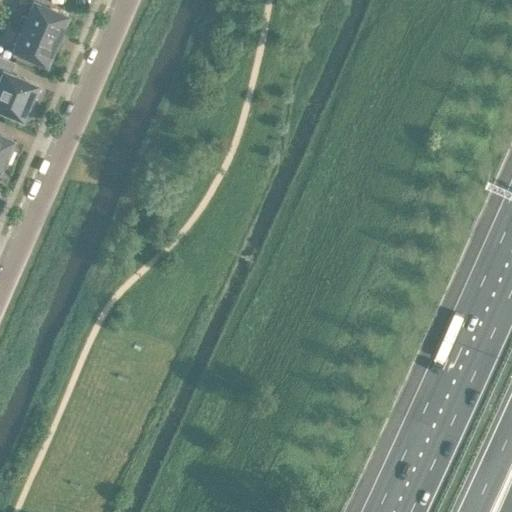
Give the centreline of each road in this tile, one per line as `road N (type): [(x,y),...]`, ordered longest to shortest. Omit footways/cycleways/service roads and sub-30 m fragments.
road 1 (residential): [(0,295),(130,0)]
road 2 (motorway): [(511,249),(390,511)]
